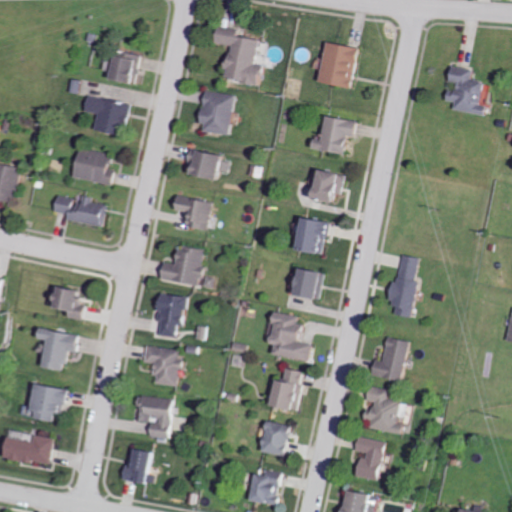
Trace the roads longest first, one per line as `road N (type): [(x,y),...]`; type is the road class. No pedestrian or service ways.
road 1 (residential): [(189,0),(83,508)]
road 2 (residential): [(412,10),(402,93),(314,511)]
road 3 (residential): [(339,0),(511,15)]
road 4 (residential): [(0,239),(134,267)]
